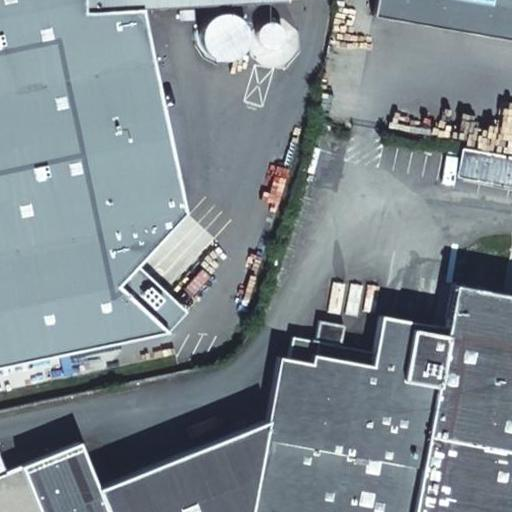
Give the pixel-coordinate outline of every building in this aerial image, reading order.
[(0,0),(0,368),(166,334),(186,313),(136,267),(183,213),(141,7),(278,0),(0,0)] [(203,16),(199,21),(195,33),(197,40),(203,50),(208,54),(219,56),(226,55),(235,50),(239,44),(241,37),(241,27),(237,19),(229,12),(220,10),(211,11),(203,16)] [(511,180),(511,158),(461,149),(459,161),(436,157),(434,167),(457,172),(456,177),(477,181),(479,174),(511,180)] [(477,181),(511,187),(511,180),(479,174),(477,181)] [(432,511),(462,287),(457,286),(451,285),(443,327),(430,325),(428,332),(376,323),(369,359),(288,344),(284,366),(274,364),(262,427),(247,511),(432,511)] [(511,511),(511,295),(462,287),(432,511),(511,511)] [(95,488),(77,442),(4,471),(0,459),(0,511),(247,511),(262,427),(95,488)]
